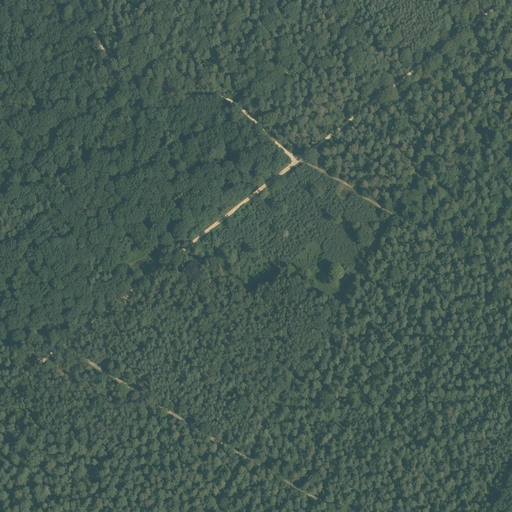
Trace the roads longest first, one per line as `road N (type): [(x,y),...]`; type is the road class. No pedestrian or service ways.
road 1 (track): [(511,24),(247,461)]
road 2 (track): [(296,159),(64,348)]
road 3 (track): [(78,0),(125,74),(173,95),(224,98),(296,159)]
road 4 (track): [(505,0),(296,159)]
road 5 (track): [(296,159),(511,287)]
road 6 (track): [(247,461),(64,348)]
